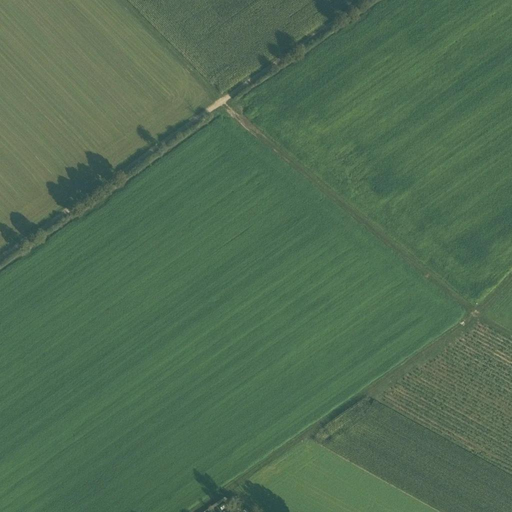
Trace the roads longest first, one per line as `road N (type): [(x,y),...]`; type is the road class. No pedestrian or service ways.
road 1 (track): [(117,0),(220,106),(474,314),(511,335)]
road 2 (track): [(368,0),(0,263)]
road 3 (track): [(511,276),(474,314),(226,491)]
